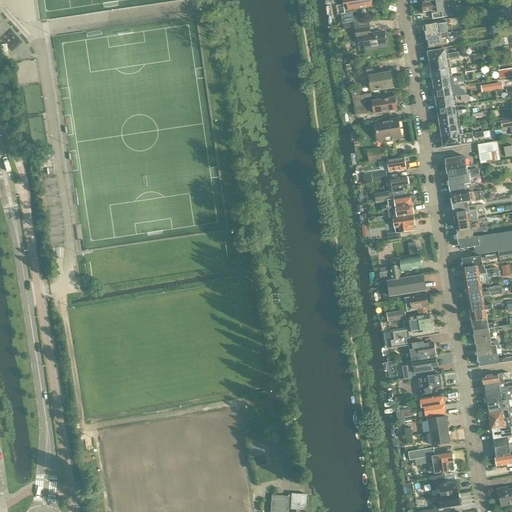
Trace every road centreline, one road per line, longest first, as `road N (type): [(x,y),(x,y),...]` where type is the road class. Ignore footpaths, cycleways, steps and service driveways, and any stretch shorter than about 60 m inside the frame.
road 1 (residential): [(482,511),(402,0)]
road 2 (secondary): [(42,511),(47,433),(0,166)]
